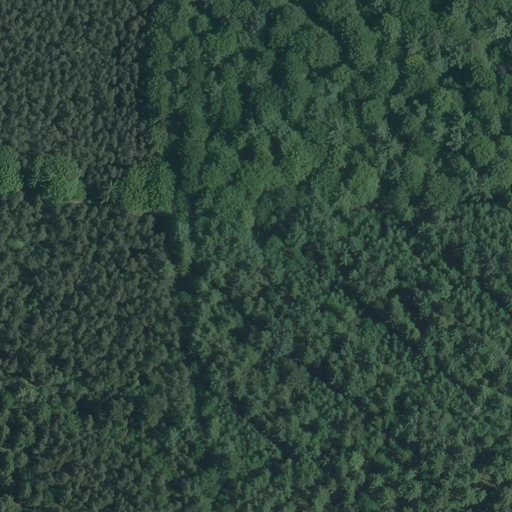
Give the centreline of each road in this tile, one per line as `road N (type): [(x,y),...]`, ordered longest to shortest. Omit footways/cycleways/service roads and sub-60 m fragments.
road 1 (track): [(215,511),(171,221)]
road 2 (track): [(169,0),(171,221)]
road 3 (track): [(0,194),(171,221)]
